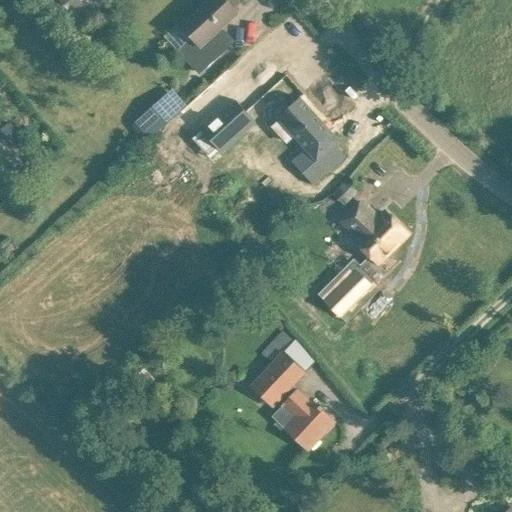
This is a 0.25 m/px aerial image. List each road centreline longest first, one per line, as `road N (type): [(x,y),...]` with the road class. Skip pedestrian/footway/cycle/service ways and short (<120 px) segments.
road 1 (tertiary): [(511,195),(413,110),(314,0)]
road 2 (unknown): [(511,293),(339,470)]
